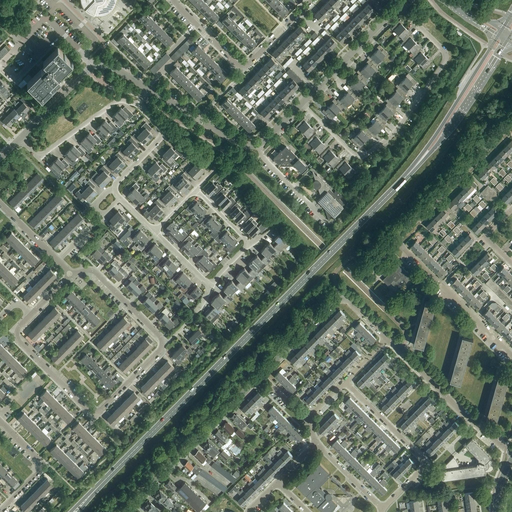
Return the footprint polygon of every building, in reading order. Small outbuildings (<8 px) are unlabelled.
[(80,0),(81,2),(82,4),(83,6),(84,8),(86,10),(87,9),(89,10),(89,11),(90,12),(91,11),(93,12),(92,14),(95,15),(97,15),(99,15),(102,15),(105,14),(107,12),(110,11),(111,9),(113,7),(115,4),(115,2),(116,0),(80,0)] [(197,0),(194,4),(198,9),(205,2),(202,0),(197,0)] [(273,7),(278,12),(284,6),(279,1),(273,7)] [(328,1),(323,6),(330,12),(334,8),(328,1)] [(198,9),(203,13),(209,7),(205,2),(198,9)] [(368,4),(363,9),(370,15),(374,10),(368,4)] [(284,6),(278,12),(282,17),(289,10),(284,6)] [(323,6),(319,10),(325,17),(330,12),(323,6)] [(203,13),(208,18),(214,12),(209,7),(203,13)] [(363,9),(359,13),(365,20),(370,15),(363,9)] [(325,17),(319,10),(314,15),(320,22),(325,17)] [(139,18),(143,23),(150,17),(145,12),(139,18)] [(214,12),(208,18),(212,23),(219,16),(214,12)] [(359,13),(354,18),(361,24),(365,20),(359,13)] [(226,26),(233,20),(236,16),(234,15),(231,18),(228,15),(222,22),(226,26)] [(143,23),(148,28),(154,21),(150,17),(143,23)] [(354,18),(349,23),(356,29),(361,24),(354,18)] [(226,26),(231,31),(237,25),(233,20),(226,26)] [(396,35),(397,35),(405,27),(401,24),(402,22),(400,20),(396,24),(391,29),(393,31),(394,30),(398,34),(396,35)] [(148,28),(153,32),(159,26),(154,21),(148,28)] [(349,23),(345,27),(351,34),(356,29),(349,23)] [(231,31),(236,36),(242,29),(237,25),(231,31)] [(300,25),(295,30),(301,36),(306,32),(300,25)] [(153,32),(157,37),(164,30),(159,26),(153,32)] [(345,27),(340,32),(347,38),(351,34),(345,27)] [(401,39),(403,41),(410,34),(412,32),(410,30),(408,31),(405,27),(397,35),(397,36),(398,34),(402,38),(401,39)] [(236,36),(240,40),(247,34),(242,29),(236,36)] [(157,37),(162,42),(168,35),(164,30),(157,37)] [(290,35),(297,41),(299,43),(301,41),(299,39),(301,36),(295,30),(290,35)] [(347,38),(340,32),(336,37),(342,43),(347,38)] [(117,40),(122,45),(128,39),(123,34),(117,40)] [(240,40),(245,45),(251,38),(247,34),(240,40)] [(407,50),(415,42),(411,38),(412,37),(410,34),(403,41),(401,43),(404,46),(404,45),(408,48),(407,50)] [(168,35),(162,42),(167,46),(173,40),(168,35)] [(290,35),(286,39),(292,46),(297,41),(290,35)] [(331,37),(326,42),(332,48),(337,44),(331,37)] [(251,38),(245,45),(250,49),(256,43),(251,38)] [(122,45),(126,50),(133,43),(128,39),(122,45)] [(286,39),(281,44),(288,50),(292,46),(286,39)] [(326,42),(321,47),(328,53),(332,48),(326,42)] [(411,53),(413,55),(420,49),(423,47),(420,44),(419,46),(415,42),(407,50),(408,49),(412,52),(411,53)] [(126,50),(131,54),(137,48),(133,43),(126,50)] [(281,44),(276,49),(283,55),(288,50),(281,44)] [(192,51),(196,56),(203,50),(198,45),(192,51)] [(378,49),(374,53),(382,61),(383,61),(381,59),(385,56),(386,56),(388,54),(383,49),(379,45),(377,48),(378,49)] [(321,47),(317,51),(323,58),(328,53),(321,47)] [(42,69),(41,70),(32,79),(28,75),(23,80),(27,83),(27,84),(41,97),(60,78),(58,76),(67,67),(69,69),(74,64),(71,62),(72,62),(58,48),(57,49),(56,50),(44,62),(43,63),(44,64),(43,65),(42,65),(41,65),(40,65),(40,66),(40,67),(42,69)] [(131,54),(135,59),(142,52),(137,48),(131,54)] [(283,55),(276,49),(272,53),(278,60),(283,55)] [(417,64),(425,56),(421,52),(423,51),(420,49),(413,55),(411,58),(414,60),(415,59),(418,63),(417,64)] [(196,56),(201,61),(207,54),(203,50),(196,56)] [(317,51),(312,56),(318,62),(323,58),(317,51)] [(135,59),(140,63),(146,57),(142,52),(135,59)] [(367,58),(369,60),(376,66),(378,64),(377,63),(381,60),(382,61),(374,53),(370,57),(369,55),(367,58)] [(201,61),(206,65),(212,59),(207,54),(201,61)] [(312,56),(307,61),(314,67),(318,62),(312,56)] [(425,56),(417,64),(417,65),(419,63),(422,67),(421,68),(424,70),(429,65),(433,61),(430,59),(429,60),(425,56)] [(146,57),(140,63),(145,68),(151,62),(146,57)] [(271,58),(266,63),(273,69),(278,65),(271,58)] [(206,65),(210,70),(217,63),(212,59),(206,65)] [(368,63),(364,67),(372,75),(371,74),(375,70),(375,71),(378,68),(376,66),(369,60),(366,62),(368,63)] [(314,67),(307,61),(303,65),(309,72),(314,67)] [(170,73),(175,78),(181,72),(176,67),(177,66),(175,63),(171,68),(173,70),(170,73)] [(212,72),(215,75),(221,68),(217,63),(210,70),(209,71),(211,73),(212,72)] [(266,63),(262,68),(268,74),(273,69),(266,63)] [(356,72),(359,74),(366,81),(368,79),(367,78),(371,74),(372,76),(372,75),(364,67),(360,71),(359,70),(356,72)] [(221,68),(215,75),(215,78),(216,79),(219,79),(220,79),(226,73),(221,68)] [(262,68),(257,72),(264,79),(268,74),(262,68)] [(175,78),(179,83),(186,76),(181,72),(175,78)] [(257,72),(253,77),(259,83),(264,79),(257,72)] [(358,78),(354,82),(362,90),(362,89),(361,88),(365,85),(368,83),(366,81),(359,74),(356,76),(358,78)] [(401,79),(409,87),(413,84),(414,85),(417,83),(413,79),(408,74),(405,76),(406,77),(403,80),(401,79)] [(179,83),(184,87),(190,81),(186,76),(179,83)] [(253,77),(248,82),(254,88),(259,83),(253,77)] [(0,79),(0,87),(6,94),(8,92),(3,87),(5,85),(0,79)] [(395,86),(397,88),(404,95),(407,93),(405,91),(409,87),(401,79),(401,80),(402,81),(398,84),(395,86)] [(23,80),(18,85),(21,89),(27,83),(23,80)] [(293,80),(288,85),(294,91),(299,86),(298,85),(296,83),(294,81),(293,80)] [(184,87),(188,92),(195,85),(190,81),(184,87)] [(248,82),(243,86),(250,93),(254,88),(248,82)] [(346,86),(349,89),(355,95),(356,95),(358,93),(357,92),(360,89),(362,90),(354,82),(350,86),(349,84),(346,86)] [(188,92),(193,96),(199,90),(195,85),(188,92)] [(288,85),(283,89),(290,96),(294,91),(288,85)] [(250,93),(243,86),(239,91),(245,97),(250,93)] [(391,94),(399,102),(403,98),(404,99),(407,97),(404,95),(397,88),(395,90),(396,91),(392,95),(391,94)] [(283,89),(279,94),(285,100),(290,96),(283,89)] [(348,92),(344,96),(352,104),(351,103),(354,99),(355,100),(358,97),(356,95),(355,95),(349,89),(346,91),(348,92)] [(199,90),(193,96),(198,101),(204,95),(199,90)] [(279,94),(274,98),(281,105),(285,100),(279,94)] [(385,101),(387,103),(394,109),(397,107),(395,106),(399,102),(391,94),(392,95),(388,99),(388,98),(385,101)] [(339,99),(336,101),(343,108),(345,110),(348,108),(347,107),(350,103),(352,104),(344,96),(340,100),(339,99)] [(18,102),(16,103),(25,112),(29,108),(26,106),(29,103),(22,97),(20,100),(23,103),(21,105),(18,102)] [(221,104),(226,109),(232,103),(227,98),(221,104)] [(274,98),(270,103),(276,109),(281,105),(274,98)] [(333,103),(329,106),(338,114),(337,113),(340,109),(341,110),(343,108),(336,101),(334,99),(332,101),(333,103)] [(18,108),(16,110),(20,114),(20,115),(21,116),(25,112),(16,103),(15,105),(18,108)] [(226,109),(230,114),(237,107),(232,103),(226,109)] [(270,103),(265,108),(271,114),(276,109),(270,103)] [(381,108),(389,116),(393,113),(394,114),(396,112),(394,109),(387,103),(385,105),(386,106),(382,109),(381,108)] [(338,114),(329,106),(326,110),(324,109),(322,111),(326,115),(331,120),(333,118),(332,117),(336,113),(337,115),(338,114)] [(230,114),(235,118),(241,112),(237,107),(230,114)] [(9,108),(7,110),(16,118),(18,120),(21,116),(20,115),(20,114),(16,110),(14,109),(12,111),(9,108)] [(121,108),(117,112),(124,119),(126,117),(129,119),(134,115),(128,109),(125,112),(121,108)] [(271,114),(265,108),(260,112),(267,119),(271,114)] [(375,115),(377,117),(384,124),(386,122),(385,120),(389,116),(381,108),(381,109),(382,110),(378,113),(377,113),(375,115)] [(9,114),(7,116),(12,122),(16,118),(7,110),(6,111),(9,114)] [(124,119),(117,112),(112,117),(117,121),(115,123),(119,128),(124,123),(122,122),(124,119)] [(235,118),(240,123),(246,117),(241,112),(235,118)] [(12,122),(7,116),(4,119),(1,115),(0,116),(0,122),(2,125),(5,122),(8,126),(12,122)] [(240,123),(244,128),(251,121),(246,117),(240,123)] [(371,122),(371,123),(379,131),(382,127),(384,128),(386,126),(384,124),(377,117),(375,119),(376,120),(372,124),(371,122)] [(301,133),(309,125),(305,121),(307,120),(304,118),(300,122),(295,127),(298,129),(298,128),(302,132),(301,133)] [(116,127),(111,123),(109,125),(105,120),(101,125),(108,132),(110,130),(112,132),(116,127)] [(251,121),(244,128),(249,132),(255,126),(251,121)] [(144,130),(141,132),(149,140),(153,135),(148,131),(151,128),(146,123),(141,127),(144,130)] [(367,127),(365,129),(372,136),(374,138),(376,136),(375,135),(379,131),(371,123),(370,123),(372,124),(368,128),(367,127)] [(108,132),(101,125),(97,129),(101,133),(99,135),(104,140),(108,136),(106,134),(108,132)] [(309,125),(301,133),(303,132),(306,136),(305,137),(308,139),(313,134),(317,130),(314,128),(313,129),(309,125)] [(357,133),(356,133),(364,141),(368,137),(370,139),(372,136),(365,129),(363,127),(361,130),(358,134),(357,133)] [(149,140),(141,132),(137,137),(134,134),(132,136),(138,142),(140,139),(144,144),(149,140)] [(89,133),(85,137),(92,144),(95,142),(98,145),(101,141),(96,135),(94,137),(89,133)] [(312,149),(313,149),(321,141),(317,137),(318,136),(316,133),(312,137),(307,142),(309,145),(310,144),(314,147),(312,149)] [(364,141),(356,133),(357,134),(354,138),(353,137),(351,140),(355,145),(356,145),(360,149),(362,146),(361,145),(364,141)] [(92,144),(85,137),(81,142),(85,146),(83,148),(89,154),(93,150),(90,147),(92,144)] [(130,144),(128,147),(127,147),(135,154),(139,150),(134,145),(136,143),(131,137),(127,141),(130,144)] [(321,141),(313,149),(314,148),(318,151),(317,152),(319,155),(324,150),(328,146),(326,143),(324,145),(321,141)] [(73,145),(69,150),(76,157),(79,155),(81,157),(86,153),(80,147),(78,150),(73,145)] [(127,147),(128,147),(126,145),(119,151),(124,156),(126,154),(130,158),(135,154),(127,147)] [(171,147),(167,151),(174,158),(178,154),(181,157),(183,155),(177,150),(175,152),(171,147)] [(281,163),(291,163),(292,162),(302,172),(307,167),(290,150),(290,151),(286,147),(282,151),(281,150),(273,158),(278,163),(279,162),(281,163)] [(326,162),(334,154),(330,151),(332,149),(329,147),(325,151),(326,151),(320,156),(323,158),(324,157),(327,161),(326,162)] [(504,149),(499,153),(504,158),(509,154),(504,149)] [(76,157),(69,150),(65,154),(69,158),(67,160),(73,166),(77,162),(74,159),(76,157)] [(174,158),(167,151),(163,155),(167,160),(165,162),(170,168),(175,163),(172,161),(174,158)] [(116,159),(113,161),(121,168),(125,164),(120,159),(122,157),(118,153),(114,157),(116,159)] [(499,153),(495,157),(500,162),(504,158),(499,153)] [(334,154),(326,162),(327,163),(328,161),(331,165),(331,166),(333,168),(338,163),(342,159),(340,157),(338,158),(334,154)] [(495,157),(491,161),(496,166),(500,162),(495,157)] [(58,158),(53,162),(61,169),(63,167),(65,169),(69,165),(64,160),(62,162),(58,158)] [(342,174),(350,166),(346,162),(348,161),(345,158),(341,162),(336,167),(339,170),(339,169),(343,172),(342,174)] [(195,165),(193,168),(200,175),(204,171),(199,166),(201,164),(196,159),(192,163),(195,165)] [(121,168),(113,161),(111,163),(109,161),(105,165),(110,170),(112,168),(116,172),(121,168)] [(491,161),(487,166),(492,171),(496,166),(491,161)] [(61,169),(53,162),(49,167),(53,171),(51,173),(58,179),(62,176),(58,172),(61,169)] [(156,162),(152,166),(159,173),(161,171),(163,173),(167,169),(163,165),(160,167),(156,162)] [(102,173),(99,175),(107,182),(111,178),(106,174),(108,171),(103,166),(99,170),(102,173)] [(159,173),(152,166),(148,170),(153,175),(150,177),(156,182),(160,178),(157,176),(159,173)] [(350,166),(342,174),(344,173),(347,176),(346,177),(349,180),(354,175),(358,171),(355,168),(354,170),(350,166)] [(487,166),(482,170),(487,175),(492,171),(487,166)] [(200,175),(193,168),(190,170),(188,168),(185,172),(189,176),(191,174),(196,179),(200,175)] [(487,175),(482,170),(478,174),(483,179),(487,175)] [(325,185),(326,184),(317,175),(316,176),(313,172),(312,172),(315,181),(314,181),(314,182),(313,182),(313,183),(312,184),(312,185),(312,186),(313,187),(314,188),(315,189),(316,189),(317,189),(318,189),(320,195),(322,197),(317,201),(324,208),(328,221),(333,216),(333,217),(343,207),(342,207),(345,204),(339,199),(342,196),(337,190),(334,193),(325,185)] [(38,173),(33,178),(39,184),(38,185),(39,186),(42,183),(41,182),(44,179),(38,173)] [(97,173),(90,179),(96,184),(98,182),(102,187),(107,182),(97,173)] [(182,179),(179,181),(187,188),(190,184),(186,180),(188,178),(183,173),(180,177),(182,179)] [(33,178),(28,183),(34,189),(34,190),(37,188),(37,187),(38,185),(39,184),(33,178)] [(88,187),(85,189),(93,197),(97,192),(92,188),(94,186),(89,180),(85,184),(88,187)] [(187,188),(179,181),(175,185),(173,183),(171,185),(176,190),(178,188),(183,192),(187,188)] [(469,183),(465,187),(470,192),(474,188),(477,185),(473,181),(470,184),(469,183)] [(28,183),(23,188),(29,194),(30,195),(32,193),(31,192),(34,190),(34,189),(28,183)] [(127,195),(132,200),(139,192),(136,190),(139,187),(135,183),(130,189),(132,191),(127,195)] [(208,188),(206,191),(210,195),(214,191),(217,193),(222,187),(220,185),(219,186),(217,184),(215,186),(213,183),(210,186),(209,184),(207,187),(208,188)] [(168,192),(166,195),(173,202),(177,198),(172,193),(175,191),(169,186),(165,190),(168,192)] [(465,187),(461,192),(466,197),(470,192),(465,187)] [(23,188),(19,192),(25,199),(24,199),(25,200),(28,197),(27,197),(29,194),(23,188)] [(93,197),(85,189),(83,192),(80,189),(75,194),(83,201),(86,198),(88,201),(93,197)] [(216,200),(220,205),(227,197),(225,195),(226,193),(223,189),(218,194),(220,196),(216,200)] [(139,192),(132,200),(136,204),(138,202),(140,204),(149,195),(145,191),(141,195),(139,192)] [(19,192),(14,197),(20,203),(19,204),(20,205),(23,202),(22,201),(24,199),(25,199),(19,192)] [(461,192),(457,196),(462,201),(466,197),(461,192)] [(58,194),(53,198),(59,204),(59,205),(59,206),(62,203),(61,202),(64,200),(58,194)] [(511,199),(506,194),(502,198),(507,203),(511,199)] [(173,202),(166,195),(164,197),(162,195),(158,199),(163,203),(165,201),(169,206),(173,202)] [(457,196),(452,200),(457,205),(462,201),(457,196)] [(20,203),(14,197),(9,202),(15,208),(16,209),(18,207),(17,206),(19,204),(20,203)] [(227,197),(220,205),(224,209),(229,205),(231,207),(235,202),(231,198),(229,200),(227,197)] [(53,198),(48,203),(54,209),(54,210),(55,211),(57,208),(56,207),(59,205),(59,204),(53,198)] [(155,206),(153,208),(160,215),(164,211),(159,207),(161,205),(157,200),(153,204),(155,206)] [(452,200),(448,204),(453,209),(455,211),(459,207),(457,205),(452,200)] [(192,211),(195,214),(202,207),(197,202),(192,207),(190,205),(186,209),(190,213),(192,211)] [(48,203),(44,208),(50,214),(49,214),(50,215),(52,213),(52,212),(54,210),(54,209),(48,203)] [(230,214),(234,219),(241,211),(239,209),(241,207),(237,203),(232,208),(234,210),(230,214)] [(202,207),(195,214),(199,218),(197,220),(199,223),(204,218),(202,216),(206,211),(202,207)] [(493,207),(489,211),(494,216),(499,212),(493,207)] [(44,208),(39,213),(45,219),(44,219),(45,220),(48,218),(47,217),(49,214),(50,214),(44,208)] [(160,215),(153,208),(150,210),(148,208),(146,209),(145,208),(142,212),(152,222),(155,218),(156,219),(160,215)] [(444,209),(439,213),(445,218),(449,214),(444,209)] [(118,211),(114,216),(121,223),(124,220),(127,223),(130,219),(125,214),(123,216),(118,211)] [(241,211),(234,219),(239,223),(243,219),(245,221),(251,215),(246,211),(244,214),(241,211)] [(489,211),(485,215),(490,220),(494,216),(489,211)] [(39,213),(34,217),(40,223),(40,224),(41,225),(43,222),(42,221),(44,219),(45,219),(39,213)] [(439,213),(436,217),(441,222),(445,218),(439,213)] [(78,214),(73,219),(79,225),(80,226),(82,223),(81,223),(84,220),(78,214)] [(485,215),(481,220),(486,225),(490,220),(485,215)] [(121,223),(114,216),(110,220),(110,221),(107,224),(117,234),(121,231),(117,227),(121,223)] [(40,223),(34,217),(29,222),(35,228),(36,230),(38,227),(37,226),(40,224),(40,223)] [(207,226),(210,229),(217,221),(212,217),(207,221),(205,219),(201,224),(205,228),(207,226)] [(244,228),(249,233),(256,225),(258,224),(251,217),(246,222),(248,224),(244,228)] [(436,217),(431,222),(436,227),(441,222),(436,217)] [(73,219),(69,223),(75,229),(74,230),(75,231),(77,228),(77,227),(79,225),(73,219)] [(481,220),(477,224),(482,229),(486,225),(481,220)] [(217,221),(210,229),(213,232),(210,234),(214,238),(219,233),(217,231),(221,226),(217,221)] [(166,233),(171,238),(178,231),(175,228),(177,226),(173,222),(172,224),(171,223),(166,229),(168,231),(166,233)] [(436,227),(431,222),(427,226),(432,231),(436,227)] [(69,223),(64,228),(70,234),(69,235),(70,235),(73,233),(72,232),(74,230),(75,229),(69,223)] [(256,225),(249,233),(253,237),(257,232),(259,235),(267,227),(263,223),(258,228),(256,225)] [(482,229),(477,224),(472,228),(477,233),(482,229)] [(64,228),(59,233),(65,239),(66,240),(68,238),(67,237),(69,235),(70,234),(64,228)] [(128,230),(122,237),(125,240),(132,233),(128,230)] [(135,240),(137,242),(144,235),(140,230),(136,235),(133,233),(129,237),(133,242),(135,240)] [(178,231),(171,238),(175,243),(180,238),(182,240),(187,235),(184,231),(181,234),(178,231)] [(5,239),(10,243),(16,237),(11,232),(5,239)] [(222,240),(225,243),(232,236),(227,232),(222,236),(220,233),(214,239),(219,243),(222,240)] [(59,233),(54,237),(60,244),(61,245),(63,242),(62,242),(65,239),(59,233)] [(292,246),(290,244),(284,238),(283,239),(279,234),(274,239),(278,243),(276,245),(281,250),(283,248),(285,250),(285,249),(287,250),(288,250),(292,246)] [(469,234),(465,238),(470,243),(474,239),(469,234)] [(144,235),(137,242),(140,244),(137,247),(141,251),(146,245),(144,243),(149,239),(144,235)] [(181,248),(186,253),(193,246),(188,241),(191,238),(189,236),(184,241),(186,244),(181,248)] [(232,236),(225,243),(228,246),(226,248),(230,253),(235,248),(232,245),(236,241),(232,236)] [(10,243),(14,248),(20,241),(16,237),(10,243)] [(60,244),(54,237),(50,242),(55,248),(55,249),(56,250),(59,247),(58,246),(60,244)] [(465,238),(461,243),(466,248),(470,243),(465,238)] [(14,248),(19,252),(25,246),(20,241),(14,248)] [(411,246),(415,251),(420,245),(416,241),(411,246)] [(267,244),(265,246),(272,254),(276,250),(279,252),(281,250),(276,245),(274,247),(269,243),(267,245),(267,244)] [(461,243),(457,247),(462,252),(466,248),(461,243)] [(92,254),(97,259),(102,254),(105,251),(98,244),(94,248),(96,250),(92,254)] [(149,253),(152,256),(159,249),(157,247),(158,246),(156,244),(155,245),(154,244),(150,249),(148,247),(143,251),(147,255),(149,253)] [(193,246),(186,253),(190,257),(195,253),(197,255),(202,249),(198,245),(195,248),(193,246)] [(415,251),(420,255),(425,250),(420,245),(415,251)] [(19,252),(23,257),(29,250),(25,246),(19,252)] [(265,255),(263,257),(268,263),(271,260),(268,258),(272,254),(265,246),(262,249),(263,249),(261,251),(265,255)] [(462,252),(457,247),(452,251),(457,256),(462,252)] [(159,249),(152,256),(156,260),(153,263),(155,265),(161,260),(158,257),(163,253),(159,249)] [(196,263),(201,267),(208,260),(205,257),(209,254),(204,249),(198,256),(201,258),(196,263)] [(23,257),(28,261),(34,255),(29,250),(23,257)] [(420,255),(424,259),(429,254),(425,250),(420,255)] [(112,258),(108,254),(105,251),(102,254),(97,259),(102,264),(106,260),(108,262),(112,258)] [(488,252),(484,257),(489,262),(493,257),(488,252)] [(424,259),(428,263),(433,258),(429,254),(424,259)] [(34,255),(28,261),(32,266),(38,259),(34,255)] [(254,257),(252,259),(262,269),(268,263),(263,257),(261,260),(257,255),(255,257),(254,257)] [(484,257),(479,261),(484,266),(489,262),(484,257)] [(163,267),(166,270),(173,263),(169,258),(164,263),(162,261),(157,266),(160,270),(163,267)] [(428,263),(432,267),(437,262),(433,258),(428,263)] [(253,268),(251,270),(256,276),(262,269),(252,259),(250,261),(250,262),(248,264),(253,268)] [(108,271),(113,276),(121,267),(114,260),(111,264),(113,266),(108,271)] [(208,260),(201,267),(205,272),(210,267),(212,270),(217,265),(212,261),(210,263),(208,260)] [(479,261),(475,265),(480,270),(484,266),(479,261)] [(432,267),(437,272),(442,267),(437,262),(432,267)] [(173,263),(166,270),(168,272),(166,274),(170,278),(175,274),(173,271),(177,267),(173,263)] [(383,280),(389,286),(392,283),(395,286),(397,284),(401,288),(412,277),(399,264),(383,280)] [(480,270),(475,265),(471,270),(476,275),(480,270)] [(0,270),(0,272),(4,276),(9,270),(5,266),(0,270)] [(129,274),(121,267),(113,276),(118,281),(123,276),(125,278),(129,274)] [(442,267),(437,272),(441,276),(446,271),(442,267)] [(499,272),(503,276),(508,271),(504,267),(499,272)] [(242,270),(239,272),(247,280),(251,276),(254,278),(256,276),(251,270),(248,272),(244,268),(242,270)] [(4,276),(8,280),(14,275),(9,270),(4,276)] [(50,270),(46,274),(52,280),(56,276),(50,270)] [(503,276),(501,279),(502,280),(503,280),(506,282),(507,280),(511,275),(511,274),(508,271),(503,276)] [(178,282),(180,284),(187,277),(183,272),(178,277),(176,275),(172,279),(176,284),(178,282)] [(240,281),(238,283),(243,288),(250,282),(247,280),(239,272),(237,274),(238,275),(236,277),(240,281)] [(46,274),(41,279),(47,285),(52,280),(46,274)] [(14,275),(8,280),(13,285),(18,279),(14,275)] [(126,285),(131,291),(136,285),(136,286),(139,283),(136,279),(132,275),(128,279),(131,281),(126,285)] [(187,277),(180,284),(183,286),(180,289),(184,293),(189,287),(187,285),(191,281),(187,277)] [(452,283),(456,288),(461,283),(457,278),(452,283)] [(41,279),(37,283),(43,289),(47,285),(41,279)] [(229,283),(227,285),(235,292),(239,288),(241,291),(243,288),(238,283),(236,285),(232,281),(230,283),(229,283)] [(37,283),(32,288),(39,294),(43,289),(37,283)] [(456,288),(461,292),(466,287),(461,283),(456,288)] [(136,285),(131,291),(136,296),(141,291),(143,293),(146,289),(142,285),(139,289),(136,286),(136,285)] [(227,294),(225,296),(231,301),(233,299),(231,296),(235,292),(227,285),(225,287),(223,290),(227,294)] [(199,293),(202,291),(197,286),(193,291),(190,289),(185,294),(190,298),(192,295),(195,298),(197,296),(198,297),(200,294),(199,293)] [(461,292),(465,296),(470,291),(466,287),(461,292)] [(32,288),(28,292),(34,298),(39,294),(32,288)] [(465,296),(469,300),(474,295),(470,291),(465,296)] [(34,298),(28,292),(23,297),(30,303),(34,298)] [(68,300),(70,302),(76,296),(72,292),(66,298),(65,297),(64,298),(67,301),(68,300)] [(143,302),(148,307),(153,302),(156,299),(153,296),(149,292),(145,296),(147,298),(143,302)] [(388,301),(391,303),(399,294),(397,292),(388,301)] [(217,295),(214,298),(222,305),(226,301),(229,303),(231,301),(225,296),(223,298),(219,294),(217,296),(217,295)] [(474,295),(469,300),(473,305),(478,300),(481,297),(479,295),(476,297),(474,295)] [(72,304),(75,307),(81,301),(76,296),(70,302),(69,303),(71,305),(72,304)] [(215,307),(213,309),(218,314),(221,312),(218,309),(222,305),(214,298),(212,300),(213,300),(211,302),(215,307)] [(426,300),(422,315),(433,318),(437,303),(426,300)] [(478,300),(473,305),(478,309),(483,304),(478,300)] [(77,309),(79,311),(80,312),(86,306),(81,301),(75,307),(74,308),(76,310),(77,309)] [(153,302),(148,307),(153,312),(157,308),(159,310),(163,306),(159,302),(156,305),(153,302)] [(500,307),(496,303),(492,303),(490,305),(494,309),(496,311),(500,307)] [(82,314),(84,316),(85,317),(91,311),(86,306),(80,312),(79,311),(78,312),(81,315),(82,314)] [(55,308),(50,312),(57,318),(61,314),(55,308)] [(159,318),(164,323),(169,318),(166,315),(169,312),(165,308),(162,312),(164,314),(159,318)] [(218,314),(213,309),(211,311),(209,309),(204,313),(207,316),(206,317),(213,323),(220,315),(218,314)] [(172,316),(174,318),(181,312),(178,310),(172,316)] [(340,310),(335,316),(343,324),(345,322),(343,320),(342,320),(341,319),(345,315),(340,310)] [(483,315),(488,319),(493,314),(488,310),(483,315)] [(87,319),(89,321),(95,315),(91,311),(85,317),(84,316),(83,317),(86,319),(87,319)] [(50,312),(46,317),(52,323),(57,318),(50,312)] [(488,319),(492,323),(497,318),(493,314),(488,319)] [(89,321),(88,322),(90,324),(91,323),(94,326),(100,320),(95,315),(89,321)] [(422,315),(418,330),(428,333),(433,318),(422,315)] [(496,327),(501,332),(506,327),(504,325),(506,322),(506,321),(510,317),(508,315),(504,320),(501,322),(496,327)] [(335,316),(330,321),(335,325),(338,329),(343,324),(335,316)] [(46,317),(42,321),(48,327),(52,323),(46,317)] [(130,323),(124,317),(119,322),(125,328),(127,330),(132,325),(130,323)] [(169,318),(164,323),(169,329),(174,324),(176,326),(180,322),(176,318),(173,322),(169,318)] [(228,322),(235,328),(237,325),(238,323),(233,318),(231,320),(230,319),(228,322)] [(492,323),(496,327),(501,322),(497,318),(492,323)] [(42,321),(37,326),(43,332),(48,327),(42,321)] [(330,321),(325,325),(333,334),(335,332),(333,330),(331,329),(335,325),(330,321)] [(115,326),(121,332),(123,335),(127,330),(125,328),(119,322),(115,326)] [(356,335),(357,337),(366,328),(360,323),(355,328),(359,332),(358,333),(356,335)] [(325,325),(320,330),(325,335),(328,332),(330,333),(332,336),(333,334),(325,325)] [(37,326),(33,330),(39,336),(43,332),(37,326)] [(115,326),(110,331),(116,337),(121,332),(115,326)] [(228,330),(227,331),(226,330),(224,333),(226,336),(229,333),(229,332),(230,333),(233,329),(231,327),(228,330)] [(501,332),(505,336),(510,331),(506,327),(501,332)] [(362,334),(366,338),(371,334),(366,328),(357,337),(359,338),(361,336),(362,334)] [(198,329),(193,334),(198,339),(202,335),(206,339),(210,335),(206,330),(203,333),(198,329)] [(39,336),(33,330),(28,335),(34,341),(39,336)] [(78,330),(73,335),(79,341),(84,336),(78,330)] [(320,330),(315,335),(324,343),(326,342),(324,340),(323,340),(322,338),(325,335),(320,330)] [(428,333),(418,330),(414,345),(424,348),(428,333)] [(116,337),(110,331),(106,335),(112,341),(114,343),(119,339),(116,337)] [(198,339),(193,334),(188,339),(193,343),(191,345),(195,349),(198,345),(195,342),(198,339)] [(371,334),(366,338),(363,342),(365,344),(367,342),(366,341),(368,340),(372,344),(376,339),(371,334)] [(73,335),(69,339),(75,345),(79,341),(73,335)] [(106,335),(101,340),(108,346),(112,341),(106,335)] [(315,335),(311,340),(315,345),(319,341),(320,343),(322,345),(324,343),(315,335)] [(146,339),(141,344),(148,350),(152,345),(150,344),(153,341),(148,336),(145,339),(146,339)] [(463,336),(459,351),(469,354),(473,339),(463,336)] [(69,339),(64,344),(71,350),(75,345),(69,339)] [(108,346),(101,340),(97,344),(103,350),(108,346)] [(311,340),(306,345),(314,353),(316,351),(314,349),(313,350),(312,348),(315,345),(311,340)] [(37,350),(39,352),(45,346),(43,344),(40,346),(39,346),(38,347),(39,348),(37,350)] [(64,344),(60,348),(66,354),(71,350),(64,344)] [(141,344),(137,348),(143,354),(148,350),(141,344)] [(177,350),(185,357),(185,358),(193,351),(189,347),(187,349),(182,345),(177,350)] [(306,345),(301,350),(306,355),(309,351),(311,353),(310,353),(312,355),(314,353),(306,345)] [(0,353),(0,355),(3,359),(9,353),(5,348),(0,353)] [(60,348),(56,353),(62,359),(66,354),(60,348)] [(137,348),(133,353),(139,359),(143,354),(137,348)] [(185,357),(177,350),(172,355),(177,359),(175,361),(178,365),(182,361),(185,357)] [(296,355),(304,363),(306,361),(304,359),(302,358),(306,355),(301,350),(296,355)] [(355,360),(361,355),(360,354),(356,350),(356,351),(352,354),(351,353),(351,352),(349,350),(347,352),(355,360)] [(459,351),(454,366),(465,369),(469,354),(459,351)] [(349,357),(346,361),(351,365),(355,360),(347,352),(345,354),(347,356),(348,356),(349,357)] [(3,359),(8,363),(14,357),(9,353),(3,359)] [(62,359),(56,353),(51,357),(57,363),(62,359)] [(133,353),(128,357),(134,363),(139,359),(133,353)] [(387,353),(382,358),(390,367),(392,365),(390,363),(389,363),(388,362),(391,358),(387,353)] [(80,360),(85,365),(91,359),(92,360),(93,359),(90,356),(89,357),(87,354),(80,360)] [(304,363),(296,355),(291,360),(295,365),(299,361),(301,362),(301,363),(303,365),(304,363)] [(8,363),(12,368),(18,362),(14,357),(8,363)] [(128,357),(124,362),(130,368),(134,363),(128,357)] [(382,358),(377,363),(381,368),(385,364),(386,366),(388,368),(390,367),(382,358)] [(85,365),(90,370),(96,364),(97,364),(95,361),(94,362),(92,360),(91,359),(85,365)] [(339,360),(337,362),(346,370),(351,365),(346,361),(342,364),(341,362),(339,360)] [(168,361),(163,366),(169,372),(174,367),(168,361)] [(12,368),(17,372),(23,366),(18,362),(12,368)] [(130,368),(124,362),(119,366),(125,372),(130,368)] [(340,367),(336,370),(341,375),(346,370),(337,362),(336,364),(338,366),(338,365),(340,367)] [(377,363),(372,368),(380,376),(382,374),(380,372),(380,373),(378,371),(381,368),(377,363)] [(90,370),(95,375),(101,369),(102,368),(100,366),(99,367),(97,364),(96,364),(90,370)] [(23,366),(17,372),(21,377),(20,378),(22,380),(27,376),(24,373),(27,371),(23,366)] [(163,366),(159,370),(165,376),(169,372),(163,366)] [(465,369),(454,366),(450,381),(461,384),(465,369)] [(380,376),(372,368),(367,373),(372,378),(375,374),(377,376),(376,376),(378,378),(380,376)] [(95,375),(100,379),(106,373),(106,374),(107,373),(104,370),(104,371),(101,369),(95,375)] [(159,370),(154,375),(160,381),(165,376),(159,370)] [(336,380),(341,375),(336,370),(333,374),(331,372),(332,372),(330,370),(328,372),(336,380)] [(275,376),(281,382),(285,377),(289,373),(287,371),(285,373),(285,374),(284,375),(280,371),(275,376)] [(331,385),(336,380),(328,372),(326,373),(328,375),(330,377),(326,380),(331,385)] [(100,379),(104,384),(110,378),(111,379),(112,378),(109,375),(108,376),(106,374),(106,373),(100,379)] [(286,387),(294,378),(297,375),(295,373),(292,376),(292,377),(290,379),(291,379),(289,381),(286,378),(285,377),(281,382),(286,387)] [(367,373),(362,378),(371,386),(372,384),(370,382),(370,383),(368,381),(372,378),(367,373)] [(500,373),(495,388),(506,391),(510,376),(500,373)] [(154,375),(150,379),(156,385),(160,381),(154,375)] [(400,377),(403,380),(411,388),(416,383),(412,378),(408,382),(406,380),(407,380),(402,375),(400,377)] [(110,378),(104,384),(109,389),(115,383),(116,382),(114,380),(113,381),(111,379),(110,378)] [(294,378),(286,387),(291,392),(296,387),(292,383),(294,382),(296,380),(294,378)] [(371,386),(362,378),(357,383),(362,388),(366,384),(367,385),(367,386),(369,388),(371,386)] [(150,379),(145,383),(152,390),(156,385),(150,379)] [(326,390),(331,385),(326,380),(323,383),(322,382),(320,380),(318,381),(326,390)] [(405,385),(402,388),(406,393),(411,388),(403,380),(401,381),(403,383),(404,383),(405,385)] [(320,386),(317,390),(322,394),(326,390),(318,381),(316,383),(318,385),(319,385),(320,386)] [(152,390),(145,383),(141,388),(144,391),(142,393),(146,397),(148,395),(147,394),(152,390)] [(395,388),(393,389),(402,398),(406,393),(402,388),(398,391),(397,390),(395,388)] [(495,388),(491,403),(502,406),(506,391),(495,388)] [(310,389),(308,391),(317,399),(322,394),(317,390),(313,393),(312,392),(312,391),(310,389)] [(395,394),(392,398),(397,402),(402,398),(393,389),(391,391),(394,393),(395,394)] [(40,396),(45,400),(51,394),(46,390),(40,396)] [(317,399),(308,391),(307,393),(309,395),(311,396),(307,400),(305,398),(302,400),(307,405),(309,403),(311,405),(317,399)] [(134,392),(129,397),(136,403),(140,398),(141,399),(143,397),(139,393),(137,395),(134,392)] [(259,392),(254,398),(262,406),(264,404),(262,402),(261,402),(260,401),(264,397),(259,392)] [(45,400),(49,405),(55,399),(51,394),(45,400)] [(129,397),(125,401),(131,407),(136,403),(129,397)] [(385,397),(384,399),(392,407),(397,402),(392,398),(389,401),(387,400),(388,399),(385,397)] [(430,397),(425,402),(434,410),(436,408),(434,406),(433,407),(432,405),(435,401),(430,397)] [(254,398),(248,403),(253,408),(257,404),(258,405),(258,406),(260,408),(262,406),(254,398)] [(346,410),(348,412),(356,403),(350,398),(346,403),(350,407),(348,408),(346,410)] [(49,405),(54,409),(60,403),(55,399),(49,405)] [(392,407),(384,399),(382,401),(384,403),(386,404),(382,408),(387,412),(392,407)] [(125,401),(121,406),(127,412),(131,407),(125,401)] [(425,402),(421,407),(425,411),(429,408),(430,409),(430,410),(432,412),(434,410),(425,402)] [(54,409),(58,414),(64,408),(60,403),(54,409)] [(253,408),(248,403),(243,408),(248,413),(252,409),(253,411),(255,413),(257,411),(253,408)] [(353,410),(356,413),(361,408),(356,403),(348,412),(349,413),(351,411),(353,410)] [(502,406),(491,403),(487,418),(498,421),(502,406)] [(121,406),(116,410),(122,416),(127,412),(121,406)] [(269,418),(271,420),(279,412),(273,406),(269,411),(273,415),(271,417),(271,416),(269,418)] [(421,407),(416,412),(424,420),(426,418),(424,416),(423,416),(422,415),(425,411),(421,407)] [(58,414),(63,418),(69,412),(64,408),(58,414)] [(355,420),(357,421),(366,413),(361,408),(356,413),(359,416),(358,418),(355,420)] [(18,418),(22,423),(28,417),(24,412),(25,411),(23,409),(18,414),(20,416),(18,418)] [(116,410),(112,415),(118,421),(122,416),(116,410)] [(69,412),(63,418),(67,423),(73,416),(69,412)] [(276,418),(279,421),(284,417),(279,412),(271,420),(273,422),(275,420),(274,419),(276,418)] [(416,412),(411,417),(416,421),(419,418),(421,419),(420,420),(422,422),(424,420),(416,412)] [(362,419),(366,423),(370,418),(366,413),(357,421),(359,423),(361,421),(362,419)] [(234,423),(241,430),(246,425),(243,423),(244,422),(237,415),(236,416),(234,414),(231,418),(235,422),(234,423)] [(335,414),(329,419),(338,427),(339,426),(337,424),(335,422),(339,418),(335,414)] [(118,421),(112,415),(107,419),(113,425),(118,421)] [(22,423),(27,427),(33,421),(28,417),(22,423)] [(279,428),(280,430),(289,421),(284,417),(279,421),(283,425),(281,426),(279,428)] [(411,417),(406,421),(414,430),(416,428),(414,426),(412,425),(416,421),(411,417)] [(365,429),(367,431),(375,423),(370,418),(366,423),(369,426),(368,428),(367,427),(365,429)] [(329,419),(324,424),(329,429),(330,431),(334,427),(336,429),(338,427),(329,419)] [(27,427),(31,432),(37,426),(33,421),(27,427)] [(285,428),(289,431),(294,426),(289,421),(280,430),(282,432),(284,430),(284,429),(285,428)] [(414,430),(406,421),(401,426),(406,431),(409,428),(411,429),(413,431),(414,430)] [(449,421),(447,423),(455,431),(460,426),(455,422),(452,425),(450,424),(451,423),(449,421)] [(73,428),(77,433),(83,426),(79,422),(73,428)] [(223,427),(230,435),(233,437),(236,433),(242,439),(245,435),(239,429),(235,433),(234,431),(235,430),(228,422),(227,423),(226,422),(223,426),(223,427)] [(372,429),(375,432),(380,428),(375,423),(367,431),(369,433),(371,431),(371,430),(372,429)] [(449,428),(446,432),(450,436),(455,431),(447,423),(446,424),(445,425),(447,427),(449,428)] [(324,424),(318,430),(323,435),(327,431),(329,432),(328,433),(330,435),(332,433),(330,431),(329,429),(324,424)] [(31,432),(36,436),(42,430),(37,426),(31,432)] [(77,433),(82,437),(88,431),(83,426),(77,433)] [(288,438),(290,439),(298,431),(294,426),(289,431),(292,434),(291,436),(290,436),(288,438)] [(375,439),(377,441),(385,432),(380,428),(375,432),(379,436),(377,437),(375,439)] [(36,436),(40,441),(46,435),(42,430),(36,436)] [(220,442),(224,445),(229,439),(222,433),(222,434),(218,430),(215,434),(218,438),(217,438),(220,441),(220,442)] [(82,437),(86,441),(92,435),(88,431),(82,437)] [(298,431),(290,439),(292,441),(294,439),(295,437),(299,441),(304,437),(298,431)] [(439,431),(437,433),(446,441),(450,436),(446,432),(442,435),(441,433),(439,431)] [(382,439),(385,442),(390,437),(385,432),(377,441),(379,442),(381,440),(380,440),(382,439)] [(439,438),(436,441),(441,446),(446,441),(437,433),(435,435),(437,437),(438,436),(439,438)] [(46,435),(40,441),(45,445),(51,439),(46,435)] [(86,441),(91,446),(97,440),(92,435),(86,441)] [(385,449),(387,450),(395,442),(390,437),(385,442),(389,445),(387,447),(385,449)] [(439,471),(439,474),(440,473),(441,481),(486,475),(486,472),(489,472),(490,472),(491,471),(492,471),(493,470),(493,469),(494,468),(494,467),(494,466),(494,465),(494,464),(494,463),(493,463),(493,462),(490,459),(492,458),(472,438),(467,444),(466,443),(464,445),(477,458),(475,466),(460,468),(459,467),(459,466),(459,465),(458,464),(458,463),(458,462),(457,461),(456,460),(456,459),(455,458),(454,457),(440,471),(439,471)] [(91,446),(95,450),(101,444),(97,440),(91,446)] [(208,441),(205,444),(217,455),(220,452),(215,447),(208,441)] [(333,445),(338,451),(346,442),(344,441),(342,443),(343,443),(341,445),(337,441),(333,445)] [(429,441),(428,443),(436,451),(441,446),(436,441),(433,445),(431,443),(429,441)] [(338,451),(343,456),(348,451),(344,447),(346,446),(348,444),(346,442),(338,451)] [(395,442),(387,450),(388,452),(390,450),(391,448),(396,452),(400,448),(395,442)] [(436,451),(428,443),(426,444),(428,447),(428,446),(430,448),(426,451),(431,456),(436,451)] [(50,451),(55,455),(61,449),(56,444),(50,451)] [(101,444),(95,450),(100,455),(106,449),(101,444)] [(214,458),(217,455),(205,444),(202,447),(214,458)] [(374,453),(376,455),(383,449),(380,447),(374,453)] [(55,455),(59,460),(65,453),(61,449),(55,455)] [(219,455),(226,461),(230,457),(223,450),(219,455)] [(343,456),(348,460),(356,452),(354,450),(352,452),(353,453),(351,454),(348,451),(343,456)] [(206,459),(204,456),(198,451),(194,455),(200,461),(202,463),(205,460),(209,463),(212,460),(211,460),(208,457),(206,459)] [(281,451),(279,453),(287,461),(293,456),(288,451),(284,455),(282,454),(283,453),(281,451)] [(348,460),(353,465),(357,460),(354,457),(355,456),(356,456),(358,454),(356,452),(348,460)] [(59,460),(64,464),(70,458),(65,453),(59,460)] [(281,458),(278,461),(282,466),(287,461),(279,453),(277,455),(279,457),(280,456),(281,458)] [(64,464),(68,469),(74,462),(70,458),(64,464)] [(400,460),(404,464),(409,468),(414,463),(410,458),(406,462),(404,461),(404,460),(402,458),(400,460)] [(353,465),(358,470),(366,462),(364,460),(362,462),(361,464),(357,460),(353,465)] [(394,460),(392,462),(404,474),(409,468),(404,464),(400,467),(399,466),(394,460)] [(197,475),(199,474),(202,470),(198,468),(199,468),(196,465),(194,467),(188,461),(184,465),(190,471),(191,470),(197,475)] [(271,461),(269,463),(278,471),(282,466),(278,461),(274,465),(273,463),(271,461)] [(68,469),(73,473),(79,467),(74,462),(68,469)] [(358,470),(362,475),(367,470),(364,467),(365,465),(366,466),(368,464),(366,462),(358,470)] [(404,474),(392,462),(390,464),(395,469),(396,469),(397,470),(393,474),(398,479),(404,474)] [(271,468),(268,471),(273,476),(278,471),(269,463),(268,465),(270,467),(270,466),(271,468)] [(331,475),(331,474),(330,474),(329,474),(329,475),(328,476),(328,475),(330,473),(320,463),(319,465),(318,465),(317,465),(315,466),(314,467),(312,467),(311,468),(311,469),(310,469),(309,470),(309,471),(308,472),(308,473),(307,474),(307,475),(307,476),(306,477),(297,487),(322,511),(332,511),(333,511),(334,511),(334,510),(335,509),(335,508),(336,508),(336,506),(338,505),(331,498),(331,495),(328,495),(322,489),(321,489),(319,488),(330,476),(331,476),(331,475)] [(79,467),(73,473),(77,477),(83,471),(86,469),(81,465),(79,467)] [(362,475),(367,480),(375,471),(374,470),(372,472),(371,474),(367,470),(362,475)] [(233,475),(237,479),(241,474),(236,471),(233,475)] [(261,471),(260,472),(268,481),(273,476),(268,471),(265,475),(263,473),(261,471)] [(367,480),(372,485),(377,480),(373,476),(375,475),(377,473),(375,471),(367,480)] [(4,480),(6,482),(7,483),(13,476),(8,472),(2,478),(1,477),(0,478),(3,481),(4,480)] [(262,477),(258,481),(263,486),(268,481),(260,472),(258,474),(260,476),(262,477)] [(244,476),(250,482),(258,490),(263,486),(258,481),(255,484),(253,483),(254,482),(252,480),(246,475),(244,476)] [(7,483),(6,482),(5,483),(8,485),(9,484),(11,487),(17,481),(13,476),(7,483)] [(48,479),(43,484),(49,490),(54,485),(48,479)] [(372,485),(377,489),(385,481),(383,479),(381,481),(382,482),(380,483),(377,480),(372,485)] [(198,511),(197,511),(202,511),(209,506),(206,503),(185,482),(178,489),(176,487),(170,480),(165,484),(166,485),(165,486),(168,489),(169,488),(174,493),(172,496),(175,499),(176,501),(179,498),(176,494),(178,492),(197,511),(198,511)] [(385,481),(377,489),(382,495),(387,490),(383,486),(385,485),(387,483),(385,481)] [(252,487),(249,491),(253,495),(258,490),(250,482),(248,484),(250,486),(251,486),(252,487)] [(43,484),(39,488),(45,494),(49,490),(43,484)] [(39,488),(34,493),(40,499),(45,494),(39,488)] [(345,490),(347,492),(340,500),(344,504),(353,494),(347,488),(345,490)] [(242,490),(240,492),(249,500),(253,495),(249,491),(245,494),(244,493),(244,492),(242,490)] [(173,507),(173,506),(174,505),(169,502),(165,498),(166,497),(159,491),(156,494),(167,504),(172,508),(173,507)] [(249,500),(240,492),(239,494),(241,496),(241,495),(242,497),(238,501),(243,506),(249,500)] [(465,494),(466,501),(474,500),(473,492),(465,494)] [(34,493),(30,497),(36,503),(40,499),(34,493)] [(166,506),(167,504),(156,494),(153,497),(160,503),(161,502),(166,506)] [(437,498),(438,505),(447,504),(445,496),(437,498)] [(30,497),(25,502),(31,508),(36,503),(30,497)] [(410,502),(411,509),(419,508),(418,500),(410,502)] [(466,501),(467,508),(475,507),(474,500),(466,501)] [(156,508),(149,501),(146,504),(154,511),(159,511),(160,511),(156,508)] [(27,511),(31,508),(25,502),(21,506),(24,509),(21,511),(22,511),(27,511)] [(285,511),(289,508),(284,503),(279,508),(283,511),(282,511),(285,511)]
